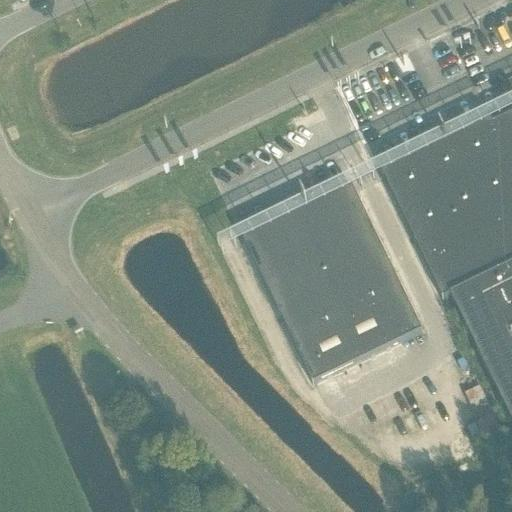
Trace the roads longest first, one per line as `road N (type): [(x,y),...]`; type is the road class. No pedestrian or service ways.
road 1 (unclassified): [(30,215),(465,0)]
road 2 (tertiary): [(276,511),(181,419),(76,288),(30,215)]
